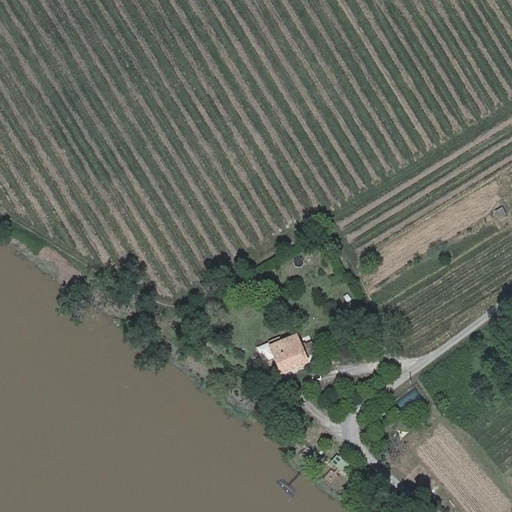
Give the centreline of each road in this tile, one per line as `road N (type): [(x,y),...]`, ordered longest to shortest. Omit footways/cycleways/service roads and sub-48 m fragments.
road 1 (unclassified): [(511,299),(349,425),(355,442),(439,511)]
road 2 (track): [(350,432),(308,403),(309,374),(426,364)]
